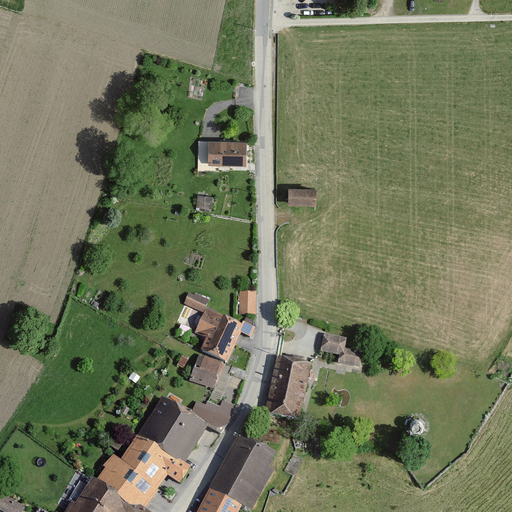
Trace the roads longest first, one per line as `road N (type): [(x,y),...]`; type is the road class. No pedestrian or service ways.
road 1 (unclassified): [(262,21),(267,347),(244,424),(182,511)]
road 2 (residential): [(262,21),(511,16)]
